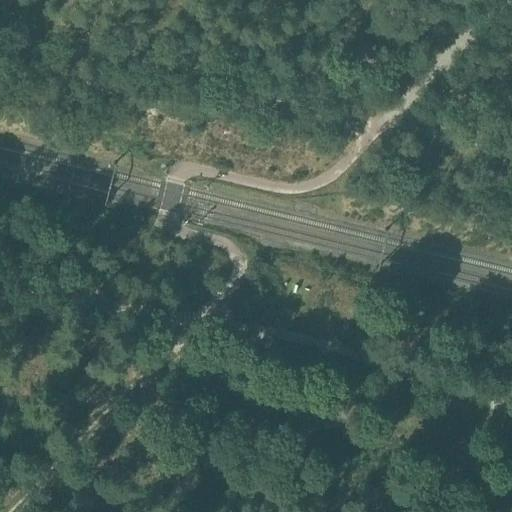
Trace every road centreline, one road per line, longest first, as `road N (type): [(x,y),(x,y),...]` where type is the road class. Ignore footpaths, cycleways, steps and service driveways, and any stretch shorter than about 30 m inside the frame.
road 1 (track): [(198,321),(229,291),(238,268),(226,246),(175,232),(179,175),(188,170),(283,190),(328,177),(504,0)]
road 2 (track): [(198,321),(511,419)]
road 3 (track): [(198,321),(0,504)]
road 4 (track): [(224,84),(0,21)]
road 5 (track): [(0,277),(198,321)]
road 6 (track): [(224,84),(371,134)]
road 7 (track): [(386,118),(511,150)]
